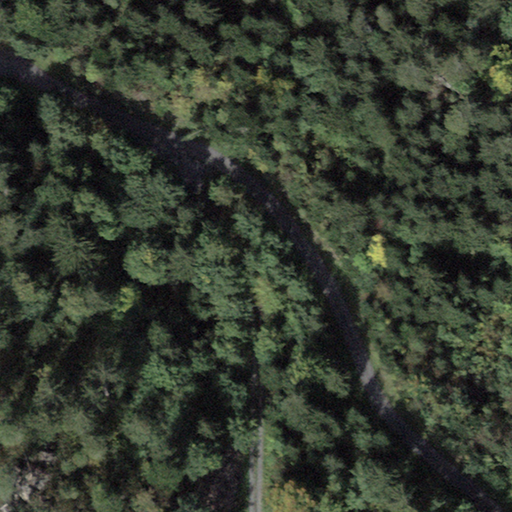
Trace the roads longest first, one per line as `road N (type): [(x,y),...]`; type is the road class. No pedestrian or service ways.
road 1 (unclassified): [(489,511),(377,403),(341,310),(271,204),(222,167),(0,64)]
road 2 (track): [(129,120),(228,226),(245,269),(256,332),(253,511)]
